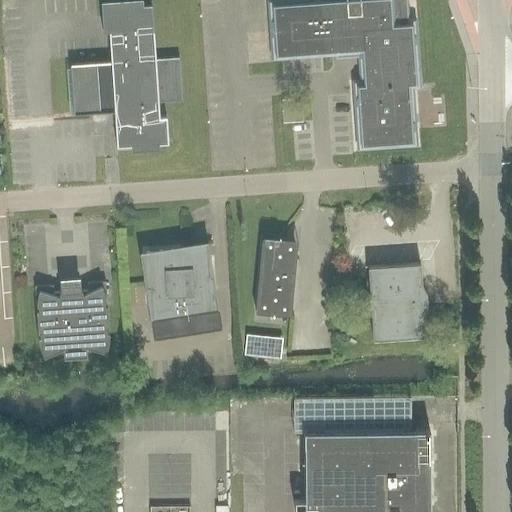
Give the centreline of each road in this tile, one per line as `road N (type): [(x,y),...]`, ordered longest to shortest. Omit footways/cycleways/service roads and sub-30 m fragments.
road 1 (unclassified): [(17,201),(493,170)]
road 2 (unclassified): [(497,511),(493,170)]
road 3 (unclassified): [(493,170),(489,0)]
